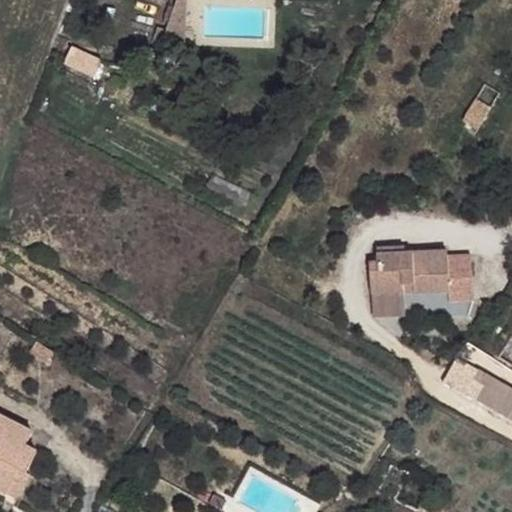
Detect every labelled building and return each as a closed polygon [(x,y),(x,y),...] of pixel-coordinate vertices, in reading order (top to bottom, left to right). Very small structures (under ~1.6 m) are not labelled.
[(173,0),(167,36),(157,37),(158,57),(186,53),(181,0),(173,0)] [(52,112),(45,128),(74,140),(80,125),(52,112)] [(375,259),(367,259),(368,292),(369,312),(401,312),(400,292),(446,291),(446,300),(471,299),(469,253),(444,254),(444,249),(402,251),(402,244),(375,245),(375,259)] [(511,389),(498,381),(485,406),(506,419),(511,422),(511,389)] [(0,481),(10,486),(22,465),(34,471),(45,451),(29,443),(37,430),(0,409),(0,481)] [(22,465),(10,486),(22,494),(34,471),(22,465)]
